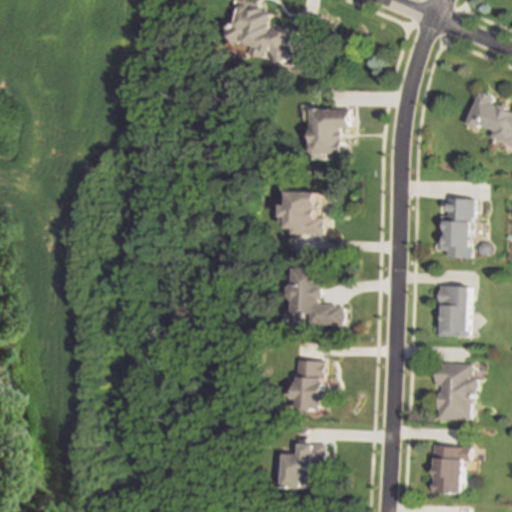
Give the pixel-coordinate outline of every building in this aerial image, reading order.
[(255,10),(256,10),(257,8),(267,10),(266,12),(276,14),(273,25),(275,26),(276,24),(279,25),(279,24),(279,23),(290,26),(290,27),(297,28),(297,30),(292,46),(297,54),(281,65),(274,53),(274,55),(268,54),(266,59),(253,57),(256,48),(248,47),(246,42),(238,46),(228,29),(239,23),(242,13),(236,12),(239,0),(248,0),(257,2),(255,10)] [(487,88),(496,92),(495,93),(498,95),(496,99),(501,101),(502,100),(509,103),(509,105),(511,106),(511,141),(494,134),(497,127),(482,121),(481,124),(470,120),(472,116),(483,89),(486,90),(487,88)] [(324,100),(324,102),(354,105),(354,123),(344,123),(344,127),(347,127),(346,133),(344,133),(344,135),(346,135),(345,147),(313,146),(314,134),(315,135),(316,123),(315,123),(315,101),(317,101),(317,100),(324,100)] [(322,186),(321,199),(323,199),(323,207),(321,207),(321,214),(326,215),(326,220),(327,220),(327,228),(325,228),(325,232),(293,230),(294,223),(290,223),(291,220),(285,220),(283,217),(283,212),(285,209),(284,209),(285,200),(286,200),(286,198),(291,198),(292,184),(321,186),(322,186)] [(475,198),(473,256),(450,255),(450,249),(443,249),(445,210),(451,210),(451,197),(475,198)] [(327,283),(326,294),(322,294),(322,296),(323,296),(323,300),(340,301),(340,303),(347,303),(347,307),(349,307),(348,318),(347,318),(347,322),(329,322),(329,321),(314,320),(314,308),(307,308),(307,316),(295,316),(296,295),(292,290),(292,281),(296,277),(297,261),(326,263),(326,276),(324,276),(324,283),(327,283)] [(470,335),(440,334),(442,284),(471,285),(470,335)] [(330,367),(330,379),(329,379),(329,384),(332,384),(331,398),(328,398),(328,408),(304,408),(304,398),(302,398),(300,397),(300,388),(303,388),(303,380),(305,380),(305,359),(329,359),(329,367),(330,367)] [(478,376),(478,391),(472,391),(471,419),(441,418),(441,408),(439,408),(439,394),(441,394),(441,385),(438,385),(438,362),(442,362),(473,363),(472,376),(478,376)] [(331,443),(331,463),(320,463),(319,488),(290,487),(291,453),(305,453),(306,442),(320,442),(331,443)] [(471,448),(471,460),(465,460),(465,490),(437,490),(437,462),(435,462),(435,443),(437,443),(449,443),(448,445),(465,446),(465,447),(471,448)]
